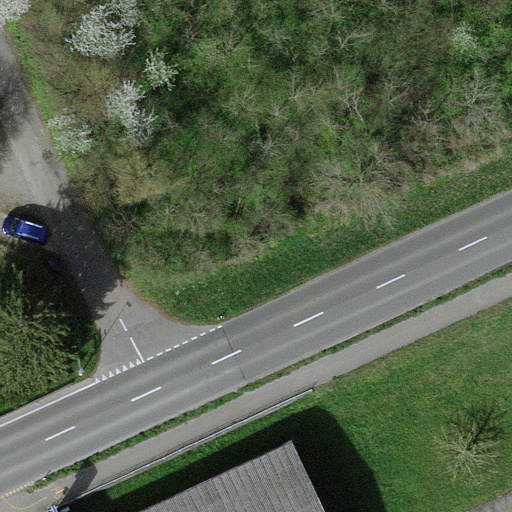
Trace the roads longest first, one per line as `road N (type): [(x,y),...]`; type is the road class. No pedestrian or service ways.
road 1 (primary): [(158,389),(511,224)]
road 2 (residential): [(0,71),(158,389)]
road 3 (primary): [(0,462),(158,389)]
